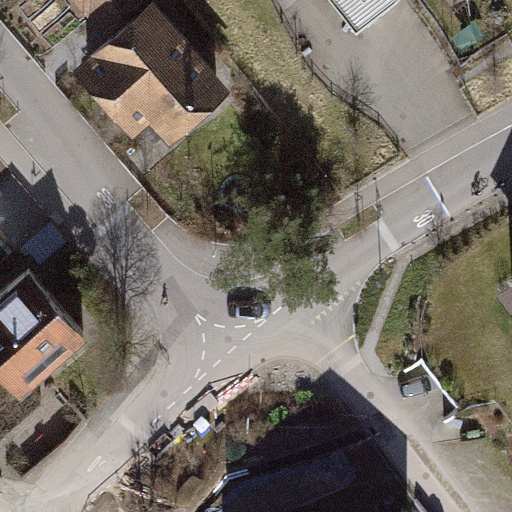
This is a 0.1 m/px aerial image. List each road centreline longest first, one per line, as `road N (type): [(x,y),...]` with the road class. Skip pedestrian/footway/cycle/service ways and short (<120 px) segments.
road 1 (residential): [(219,346),(0,91)]
road 2 (residential): [(316,273),(338,350),(451,511)]
road 3 (residential): [(511,164),(316,273)]
road 4 (residential): [(219,346),(77,511)]
road 5 (residential): [(316,273),(219,346)]
